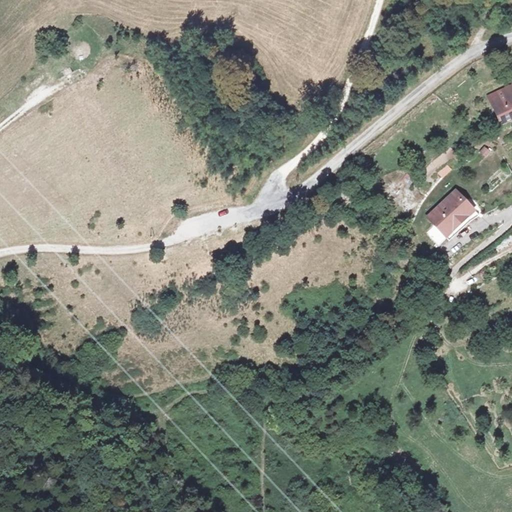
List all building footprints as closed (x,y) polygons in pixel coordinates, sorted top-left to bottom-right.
[(511,92),(493,100),(503,129),(511,125),(511,92)] [(442,178),(452,170),(447,164),(437,172),(442,178)] [(454,193),(423,218),(437,236),(448,228),(450,230),(463,221),(457,213),(458,212),(454,207),(461,202),(454,193)] [(457,213),(463,221),(471,215),(461,202),(454,207),(458,212),(457,213)] [(448,228),(437,236),(444,243),(467,226),(463,221),(450,230),(448,228)] [(511,246),(511,231),(502,239),(509,248),(511,246)]
